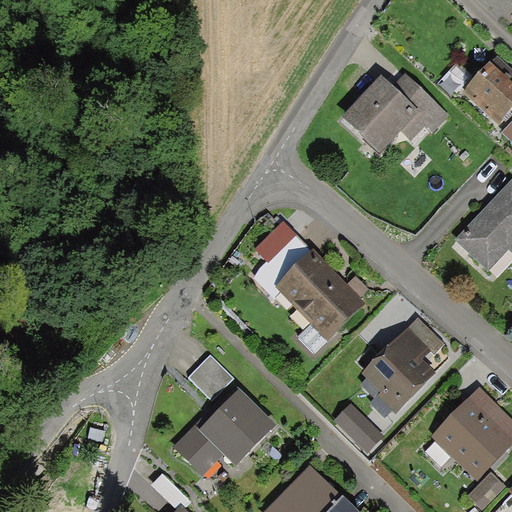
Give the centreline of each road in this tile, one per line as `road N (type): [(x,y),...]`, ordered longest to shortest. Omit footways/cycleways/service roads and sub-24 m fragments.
road 1 (residential): [(511,369),(306,191),(262,172)]
road 2 (residential): [(127,354),(179,294),(262,172)]
road 3 (residential): [(262,172),(374,0)]
road 4 (residential): [(0,489),(57,415),(127,354)]
road 5 (residential): [(103,511),(127,436),(127,354)]
